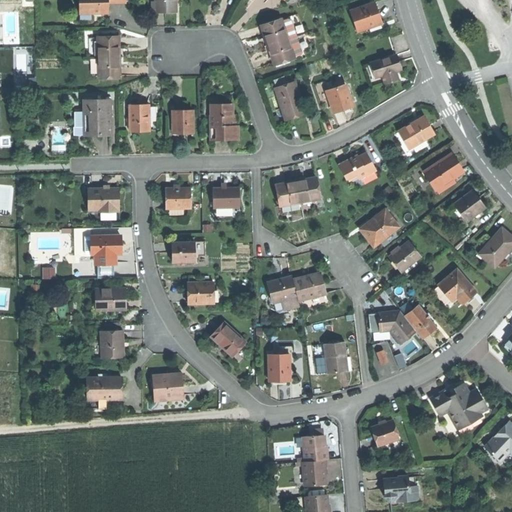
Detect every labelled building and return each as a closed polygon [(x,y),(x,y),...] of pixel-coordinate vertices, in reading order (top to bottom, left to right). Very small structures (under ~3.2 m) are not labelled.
[(82,0),(83,9),(93,9),(93,14),(113,14),(113,9),(113,3),(130,3),(130,0),(82,0)] [(176,0),(155,0),(156,2),(152,2),(152,10),(156,10),(156,12),(167,12),(177,12),(176,0)] [(354,9),(361,31),(386,23),(383,12),(379,1),(354,9)] [(302,12),(287,17),(291,30),(288,32),(289,38),(301,34),(308,32),(302,12)] [(287,17),(266,24),(269,34),(272,43),(289,38),(288,32),(291,30),(287,17)] [(303,38),(301,34),(289,38),(291,43),(294,42),(299,57),(308,54),(307,49),(311,48),(312,44),(310,39),(307,37),(303,38)] [(120,36),(98,36),(99,58),(100,58),(120,57),(120,46),(120,36)] [(291,43),(289,38),(272,43),(275,53),(278,63),(299,57),(294,42),(291,43)] [(401,52),(375,59),(380,75),(387,72),(389,81),(395,79),(402,77),(400,68),(406,66),(401,52)] [(120,67),(120,57),(100,58),(100,66),(99,66),(99,78),(120,77),(120,67)] [(280,87),(290,121),(299,118),(309,115),(299,81),(280,87)] [(331,87),(339,112),(347,109),(357,106),(349,82),(347,82),(341,84),(331,87)] [(115,99),(88,99),(88,111),(94,111),(94,133),(104,133),(115,133),(115,99)] [(238,102),(217,102),(217,113),(215,113),(215,137),(243,137),(243,123),(238,123),(238,113),(238,102)] [(150,104),(130,105),(130,131),(141,131),(150,131),(150,104)] [(181,110),(173,110),(173,131),(183,131),(183,133),(193,133),(193,110),(181,110)] [(404,132),(413,147),(438,132),(429,116),(415,125),(404,132)] [(428,168),(443,192),(461,181),(458,177),(466,172),(460,163),(453,152),(428,168)] [(354,160),(344,165),(352,180),(362,175),(364,179),(380,171),(371,154),(360,159),(355,162),(354,160)] [(382,175),(380,171),(364,179),(366,183),(382,175)] [(299,179),(303,199),(313,197),(314,199),(323,197),(319,175),(309,177),(299,179)] [(303,199),(299,179),(287,181),(279,183),(283,206),(296,204),(295,200),(303,199)] [(109,185),(95,186),(96,206),(124,206),(124,185),(109,185)] [(124,210),(124,206),(96,206),(95,186),(92,186),(92,210),(124,210)] [(170,188),(171,206),(196,206),(196,187),(182,188),(170,188)] [(213,188),(213,207),(240,207),(240,187),(227,187),(213,188)] [(459,206),(471,221),(488,208),(481,199),(476,193),(459,206)] [(370,237),(377,246),(402,226),(388,209),(364,229),(370,237)] [(485,253),(500,266),(510,254),(511,251),(511,233),(507,228),(485,253)] [(120,251),(126,251),(126,243),(126,235),(90,236),(91,251),(100,251),(120,251)] [(174,250),(174,260),(198,260),(198,240),(174,240),(174,250)] [(411,241),(392,256),(398,264),(404,271),(423,256),(411,241)] [(120,261),(120,251),(100,251),(100,261),(102,261),(118,261),(120,261)] [(118,275),(118,261),(102,261),(103,275),(118,275)] [(44,265),(44,277),(57,277),(57,265),(44,265)] [(461,267),(442,283),(456,299),(460,296),(466,303),(473,296),(481,290),(461,267)] [(309,275),(296,278),(300,295),(301,300),(329,293),(324,271),(309,275)] [(276,301),(300,295),(296,278),(295,275),(281,278),(271,280),(276,301)] [(192,291),(192,302),(218,302),(218,279),(192,280),(192,291)] [(95,297),(95,307),(127,307),(127,296),(127,285),(99,285),(99,297),(95,297)] [(302,303),(301,300),(300,295),(276,301),(278,309),(302,303)] [(417,298),(402,309),(419,331),(427,325),(434,320),(417,298)] [(404,343),(419,331),(402,309),(383,310),(383,318),(383,327),(392,326),(404,343)] [(224,346),(234,356),(248,341),(226,320),(212,334),(224,346)] [(100,339),(100,355),(127,355),(127,340),(127,327),(105,327),(105,339),(100,339)] [(348,342),(326,344),(328,373),(350,371),(349,358),(348,342)] [(379,349),(383,363),(390,361),(385,347),(379,349)] [(291,354),(270,354),(271,382),(281,382),(291,381),(291,354)] [(170,375),(157,375),(159,400),(187,399),(185,374),(170,375)] [(113,377),(92,378),(92,409),(111,408),(111,401),(126,400),(125,377),(113,377)] [(447,391),(434,398),(443,416),(451,412),(460,430),(484,418),(482,414),(491,410),(481,390),(473,393),(468,383),(458,388),(460,394),(456,396),(451,398),(447,391)] [(385,424),(375,427),(381,445),(403,438),(397,420),(385,424)] [(496,438),(487,447),(502,463),(511,454),(511,453),(511,422),(501,434),(496,438)] [(307,436),(308,462),(327,461),(329,461),(328,447),(327,435),(307,436)] [(509,469),(511,466),(511,454),(502,463),(509,469)] [(308,462),(305,462),(307,486),(328,485),(328,477),(327,471),(327,461),(308,462)] [(411,476),(387,477),(387,488),(387,495),(392,500),(416,499),(415,485),(411,485),(411,476)] [(424,485),(418,485),(415,485),(416,499),(424,499),(424,485)] [(308,497),(308,511),(330,511),(330,506),(329,496),(308,497)]
